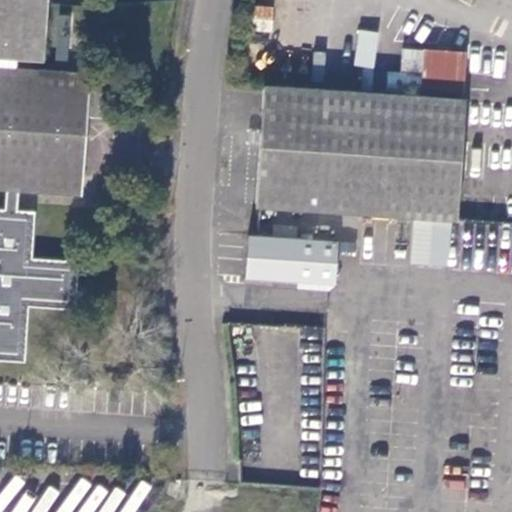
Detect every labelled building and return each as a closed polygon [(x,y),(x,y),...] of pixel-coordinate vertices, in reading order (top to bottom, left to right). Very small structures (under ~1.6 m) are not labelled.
[(422,88),(464,92),(466,54),(403,48),(402,70),(423,71),(422,88)] [(0,192),(89,199),(95,73),(0,66),(0,192)] [(335,211),(456,220),(466,100),(264,85),(255,206),(335,211)] [(19,209),(6,208),(0,207),(0,358),(25,360),(29,306),(77,309),(80,261),(33,257),(36,210),(19,209)] [(317,287),(327,288),(334,283),(336,241),(250,234),(246,276),(314,281),(317,287)] [(288,332),(286,372),(317,373),(319,333),(288,332)]
